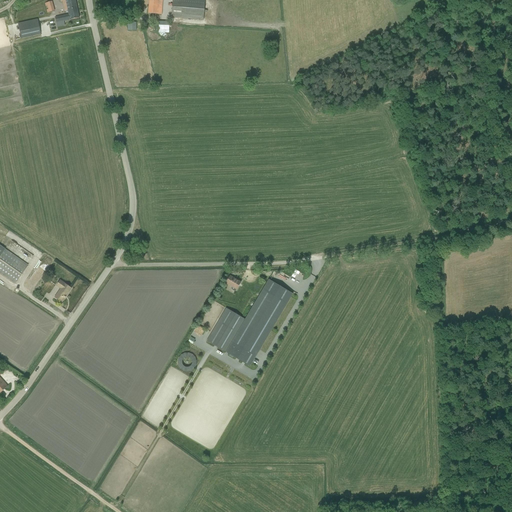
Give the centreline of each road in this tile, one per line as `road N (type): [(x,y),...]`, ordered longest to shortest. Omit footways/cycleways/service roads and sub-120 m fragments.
road 1 (tertiary): [(88,0),(132,199),(128,233),(111,264)]
road 2 (unclassified): [(111,264),(325,257)]
road 3 (track): [(325,257),(511,219)]
road 4 (tertiary): [(111,264),(0,416)]
road 5 (track): [(0,427),(118,511)]
